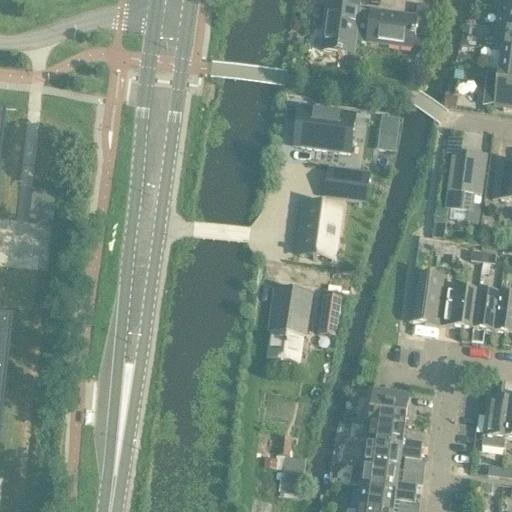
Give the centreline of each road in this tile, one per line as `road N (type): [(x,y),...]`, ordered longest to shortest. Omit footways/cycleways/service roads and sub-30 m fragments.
road 1 (secondary): [(113,483),(132,407),(188,24)]
road 2 (secondary): [(153,20),(112,405),(113,483)]
road 3 (residential): [(432,511),(452,377),(465,365),(511,369)]
road 4 (residential): [(153,20),(94,18),(19,42),(0,40)]
